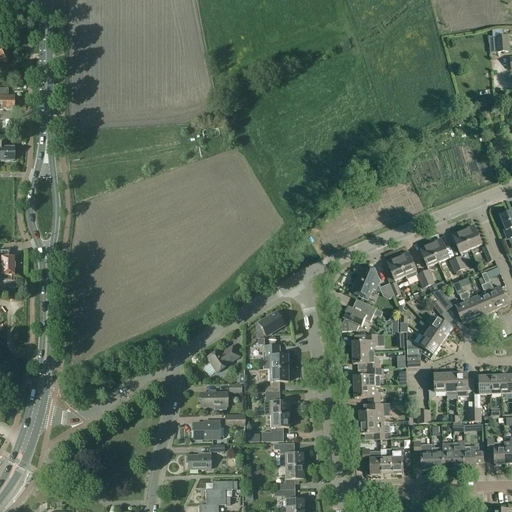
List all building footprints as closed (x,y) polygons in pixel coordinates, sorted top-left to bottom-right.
[(508,36),(496,37),(497,53),(509,53),(508,36)] [(0,111),(13,111),(13,108),(14,108),(14,104),(13,104),(13,98),(7,98),(7,90),(0,90),(0,111)] [(0,161),(13,161),(13,160),(14,158),(15,155),(13,154),(13,149),(4,149),(4,143),(0,143),(0,161)] [(511,211),(501,216),(507,230),(505,231),(508,240),(511,238),(511,211)] [(474,226),(463,231),(471,250),(482,245),(474,226)] [(460,254),(471,250),(463,231),(452,235),(460,254)] [(441,240),(430,244),(438,263),(449,259),(441,240)] [(428,268),(438,263),(430,244),(420,249),(428,268)] [(489,246),(483,248),(489,263),(495,261),(489,246)] [(13,283),(13,277),(14,277),(14,275),(16,275),(16,271),(15,271),(14,264),(16,264),(16,260),(15,260),(15,258),(9,258),(9,253),(1,253),(1,258),(1,283),(13,283)] [(409,253),(398,258),(406,277),(407,281),(417,277),(418,275),(409,253)] [(456,259),(461,271),(466,269),(462,257),(456,259)] [(395,281),(406,277),(398,258),(387,262),(395,281)] [(461,271),(456,259),(450,262),(455,273),(461,271)] [(359,280),(354,294),(368,300),(373,290),(375,291),(378,284),(375,283),(376,282),(374,279),(377,278),(373,267),(363,272),(364,275),(358,277),(359,280)] [(486,274),(489,280),(501,275),(498,268),(486,274)] [(423,273),(429,287),(435,284),(429,270),(423,273)] [(429,287),(423,273),(418,275),(423,289),(429,287)] [(486,284),(497,310),(508,305),(501,287),(492,291),(491,289),(492,287),(489,280),(486,274),(486,273),(482,275),(486,284)] [(396,283),(390,286),(395,297),(401,295),(396,283)] [(478,297),(486,315),(497,310),(486,284),(482,286),(484,291),(486,291),(487,293),(478,297)] [(468,292),(464,293),(475,319),(486,315),(478,297),(470,300),(469,298),(470,297),(468,292)] [(475,319),(464,293),(459,295),(462,300),(464,301),(464,302),(456,306),(463,324),(475,319)] [(441,315),(446,312),(438,302),(433,296),(429,299),(441,315)] [(344,319),(345,320),(343,325),(342,325),(342,333),(357,332),(360,327),(362,328),(365,321),(371,324),(375,315),(381,317),(383,313),(377,310),(364,304),(360,313),(349,308),(344,319)] [(258,325),(266,337),(283,326),(282,324),(284,323),(282,314),(278,317),(276,314),(258,325)] [(398,335),(399,320),(391,317),(389,322),(392,324),(392,335),(398,335)] [(431,328),(446,338),(453,329),(438,318),(431,328)] [(446,338),(431,328),(425,336),(440,347),(446,338)] [(397,336),(397,350),(405,349),(405,335),(397,336)] [(434,356),(440,347),(425,336),(419,346),(434,356)] [(353,354),(374,354),(374,348),(378,347),(378,337),(366,337),(366,343),(353,343),(353,354)] [(218,351),(206,359),(216,374),(228,366),(227,365),(232,361),(233,362),(239,357),(232,347),(223,353),(224,354),(221,356),(218,351)] [(264,354),(263,354),(263,371),(269,370),(287,369),(287,357),(279,357),(278,347),(264,347),(264,348),(259,348),(259,353),(264,353),(264,354)] [(367,365),(367,371),(379,370),(379,360),(374,360),(374,354),(353,354),(353,366),(367,365)] [(288,383),(287,369),(269,370),(270,387),(265,387),(265,393),(279,393),(279,383),(288,383)] [(384,370),(379,370),(367,371),(367,377),(354,378),(354,388),(376,388),(376,387),(380,387),(379,376),(384,376),(384,370)] [(468,374),(455,375),(456,393),(456,397),(457,396),(457,398),(469,397),(468,374)] [(445,393),(444,375),(435,375),(435,393),(445,393)] [(455,375),(444,375),(445,393),(447,393),(447,397),(456,397),(456,393),(455,375)] [(511,376),(500,377),(501,395),(502,395),(502,399),(506,399),(506,395),(511,394),(511,376)] [(490,395),(489,377),(479,377),(480,396),(490,395)] [(501,395),(500,377),(489,377),(490,395),(501,395)] [(376,388),(354,388),(355,400),(369,400),(369,406),(381,405),(380,394),(376,394),(376,388)] [(270,416),(288,416),(288,403),(279,403),(279,393),(265,393),(265,402),(264,402),(264,416),(270,416)] [(200,409),(214,408),(214,412),(226,412),(226,408),(227,408),(227,394),(200,394),(200,396),(197,396),(198,402),(200,402),(200,409)] [(360,414),(360,424),(383,424),(386,424),(386,418),(391,418),(391,405),(373,406),(374,413),(360,414)] [(418,412),(419,424),(431,424),(430,411),(418,412)] [(288,416),(270,416),(271,433),(261,434),(262,443),(283,443),(283,429),(289,429),(288,416)] [(245,417),(240,417),(225,417),(225,428),(245,428),(245,417)] [(210,425),(193,425),(193,441),(219,440),(219,422),(210,423),(210,425)] [(361,436),(375,435),(375,441),(391,441),(391,434),(383,434),(383,424),(360,424),(361,436)] [(495,465),(506,465),(505,449),(505,444),(494,444),(494,440),(488,440),(488,451),(494,451),(495,465)] [(422,471),(433,470),(432,449),(432,446),(421,446),(421,443),(414,443),(415,456),(422,456),(422,471)] [(460,444),(460,447),(454,447),(455,470),(465,469),(464,444),(460,444)] [(480,448),(465,448),(465,444),(464,444),(465,469),(476,469),(476,464),(484,464),(484,453),(480,453),(480,448)] [(280,468),(280,469),(303,468),(302,455),(294,455),(294,445),(274,446),(274,451),(279,451),(280,456),(280,468)] [(455,470),(454,447),(454,445),(443,445),(443,449),(444,470),(455,470)] [(392,450),(392,454),(392,475),(403,475),(403,448),(392,449),(392,450)] [(444,470),(443,449),(439,449),(432,449),(433,470),(444,470)] [(363,462),(370,462),(371,476),(382,475),(381,453),(370,453),(370,450),(363,450),(363,462)] [(381,453),(382,475),(392,475),(392,454),(392,450),(381,451),(381,453)] [(188,457),(188,458),(185,458),(185,465),(188,465),(188,471),(210,471),(210,457),(210,455),(202,455),(202,457),(188,457)] [(280,486),(280,492),(295,491),(295,481),(303,481),(303,468),(280,469),(279,469),(279,475),(285,475),(285,486),(280,486)] [(236,491),(236,482),(212,483),(213,491),(205,491),(205,499),(225,499),(225,491),(236,491)] [(285,497),(285,511),(303,511),(303,501),(295,501),(295,491),(280,492),(274,492),(274,498),(285,497)] [(198,511),(218,511),(218,506),(230,506),(229,499),(225,499),(205,499),(206,506),(198,506),(198,511)]
